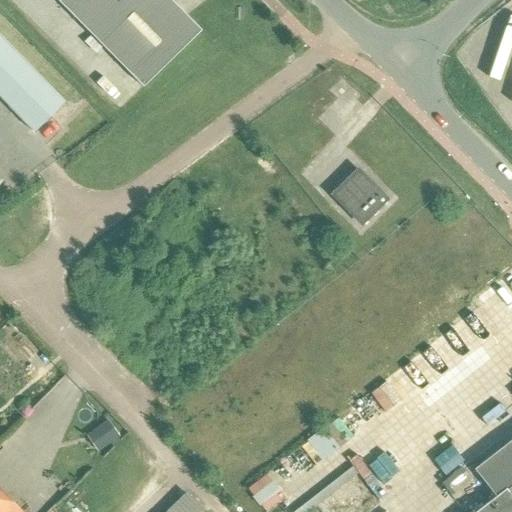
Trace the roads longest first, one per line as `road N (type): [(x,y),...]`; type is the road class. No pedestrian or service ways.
road 1 (unclassified): [(9,292),(359,24)]
road 2 (unclassified): [(184,471),(9,292)]
road 3 (tertiary): [(511,183),(400,67)]
